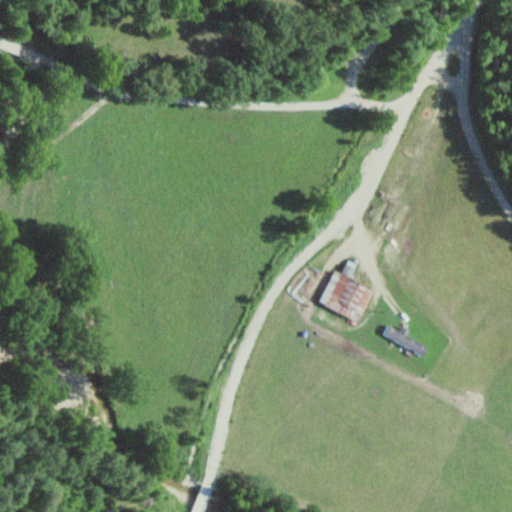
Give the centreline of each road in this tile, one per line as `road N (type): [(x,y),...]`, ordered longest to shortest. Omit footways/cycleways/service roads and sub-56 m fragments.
road 1 (residential): [(196,511),(254,331),(290,277),(363,203),(415,100)]
road 2 (residential): [(511,219),(469,92),(447,70)]
